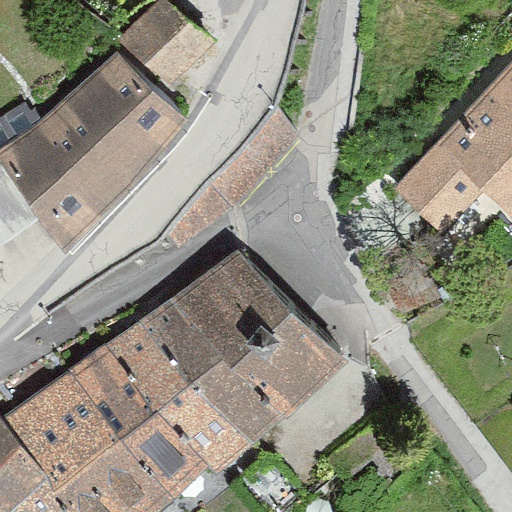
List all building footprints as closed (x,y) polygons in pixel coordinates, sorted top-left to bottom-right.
[(162,2),(127,39),(171,81),(207,44),(162,2)] [(122,57),(52,127),(7,156),(65,241),(123,180),(182,111),(122,57)] [(511,78),(409,190),(445,223),(483,181),(511,207),(511,78)] [(237,256),(169,308),(269,410),(344,358),(237,256)] [(169,308),(115,349),(205,461),(269,410),(169,308)] [(115,349),(72,382),(160,495),(205,461),(115,349)] [(72,382),(6,428),(18,445),(43,478),(64,506),(69,511),(140,511),(160,495),(72,382)] [(0,419),(0,504),(43,478),(18,445),(6,428),(0,419)] [(43,478),(0,504),(0,511),(69,511),(64,506),(43,478)]
